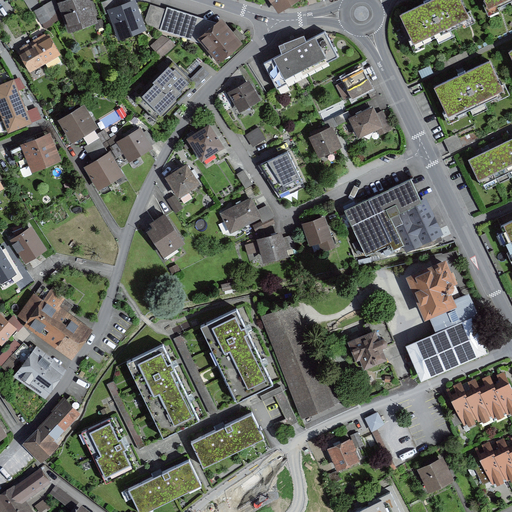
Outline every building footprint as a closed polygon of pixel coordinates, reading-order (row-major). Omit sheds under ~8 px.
[(90,0),(71,0),(61,4),(70,30),(98,21),(90,0)] [(149,32),(138,0),(135,0),(120,5),(118,0),(107,0),(104,1),(118,42),(149,32)] [(271,0),(279,11),(296,0),(271,0)] [(474,21),(464,0),(437,0),(400,17),(414,48),(474,21)] [(511,1),(511,0),(484,0),(490,12),(511,1)] [(44,7),(51,20),(60,14),(53,2),(44,7)] [(44,7),(34,13),(41,25),(51,20),(44,7)] [(219,25),(168,9),(161,29),(199,41),(219,25)] [(245,45),(224,21),(219,25),(199,41),(220,66),(245,45)] [(34,39),(45,65),(61,58),(49,32),(34,39)] [(284,55),(265,65),(278,91),(340,59),(327,34),(311,43),(307,37),(280,47),(284,55)] [(162,36),(150,47),(160,59),(173,49),(162,36)] [(17,47),(29,73),(45,65),(34,39),(17,47)] [(509,94),(494,62),(436,88),(451,120),(509,94)] [(162,76),(149,95),(180,116),(203,84),(181,68),(171,82),(162,76)] [(364,69),(339,82),(349,101),(374,88),(364,69)] [(0,111),(9,134),(34,124),(15,78),(0,83),(0,111)] [(250,82),(228,94),(239,115),(261,103),(250,82)] [(86,106),(60,120),(73,144),(99,129),(86,106)] [(376,108),(352,117),(359,138),(384,130),(376,108)] [(212,126),(189,139),(205,168),(228,155),(212,126)] [(258,127),(245,135),(253,149),(266,141),(258,127)] [(140,129),(117,142),(129,164),(152,150),(140,129)] [(334,129),(311,139),(320,159),(343,149),(334,129)] [(52,134),(23,145),(33,173),(63,162),(52,134)] [(511,174),(511,173),(511,141),(499,148),(511,174)] [(497,180),(511,174),(499,148),(485,154),(497,180)] [(290,149),(271,158),(279,175),(274,177),(279,187),(297,179),(294,171),(299,168),(290,149)] [(110,154),(86,168),(100,191),(124,177),(110,154)] [(482,187),(497,180),(485,154),(470,161),(482,187)] [(189,165),(166,179),(179,199),(201,186),(189,165)] [(253,185),(244,171),(236,176),(245,190),(253,185)] [(380,196),(402,246),(406,253),(444,234),(427,199),(423,202),(412,180),(380,196)] [(184,208),(179,199),(176,194),(168,198),(177,213),(184,208)] [(390,245),(393,250),(402,246),(380,196),(347,212),(368,256),(390,245)] [(253,198),(222,211),(231,234),(252,224),(256,233),(275,225),(271,216),(262,220),(253,198)] [(167,215),(147,228),(166,257),(185,245),(167,215)] [(326,218),(305,225),(312,247),(321,244),(324,253),(336,249),(326,218)] [(511,224),(503,229),(511,246),(511,224)] [(33,228),(12,241),(26,264),(47,251),(33,228)] [(257,243),(245,246),(248,261),(259,259),(260,266),(289,259),(287,251),(298,248),(295,236),(284,239),(283,234),(256,240),(257,243)] [(2,245),(0,246),(0,273),(13,266),(2,245)] [(460,308),(457,301),(454,294),(461,291),(448,260),(410,277),(429,322),(432,320),(460,308)] [(8,304),(23,294),(18,285),(2,295),(8,304)] [(34,296),(19,316),(28,323),(26,327),(72,360),(91,331),(60,307),(64,300),(51,291),(44,301),(34,296)] [(481,316),(472,294),(457,301),(460,308),(432,320),(438,332),(407,346),(424,383),(490,354),(475,318),(481,316)] [(295,305),(263,318),(304,418),(345,401),(334,375),(325,378),(295,305)] [(203,328),(220,365),(255,348),(239,312),(203,328)] [(0,313),(0,345),(3,347),(18,329),(0,313)] [(378,331),(349,342),(357,362),(362,360),(366,371),(390,362),(385,349),(391,347),(388,339),(382,341),(378,331)] [(0,364),(2,367),(20,346),(14,341),(0,357),(0,364)] [(130,363),(147,401),(183,385),(166,347),(130,363)] [(220,365),(237,403),(273,386),(255,348),(220,365)] [(36,349),(15,378),(46,400),(67,371),(36,349)] [(511,385),(507,375),(495,380),(509,414),(510,417),(511,416),(511,385)] [(493,420),(494,421),(509,414),(495,380),(493,377),(478,383),(493,420)] [(115,380),(109,382),(115,400),(121,398),(115,380)] [(478,383),(477,381),(464,386),(479,422),(480,425),(493,420),(478,383)] [(479,422),(464,386),(463,384),(449,390),(464,428),(479,422)] [(147,401),(164,438),(200,421),(183,385),(147,401)] [(65,400),(24,444),(41,462),(80,415),(65,400)] [(378,413),(365,419),(372,433),(385,427),(378,413)] [(253,414),(192,443),(205,469),(266,440),(253,414)] [(112,420),(84,433),(105,480),(134,467),(112,420)] [(391,438),(395,453),(415,447),(410,431),(391,438)] [(352,438),(357,449),(365,445),(358,432),(351,435),(352,438)] [(352,438),(328,450),(338,471),(362,460),(357,449),(352,438)] [(506,439),(493,445),(507,481),(509,484),(511,482),(511,454),(507,442),(506,439)] [(492,443),(477,448),(493,487),(507,481),(493,445),(492,443)] [(444,456),(419,469),(430,494),(455,481),(444,456)] [(192,460),(131,490),(142,511),(152,511),(205,487),(192,460)] [(41,472),(0,501),(0,511),(31,511),(26,505),(52,487),(41,472)] [(70,511),(77,503),(57,487),(50,497),(69,511),(70,511)] [(34,511),(41,511),(54,508),(50,497),(31,503),(34,511)] [(384,511),(378,498),(355,509),(356,511),(384,511)]
